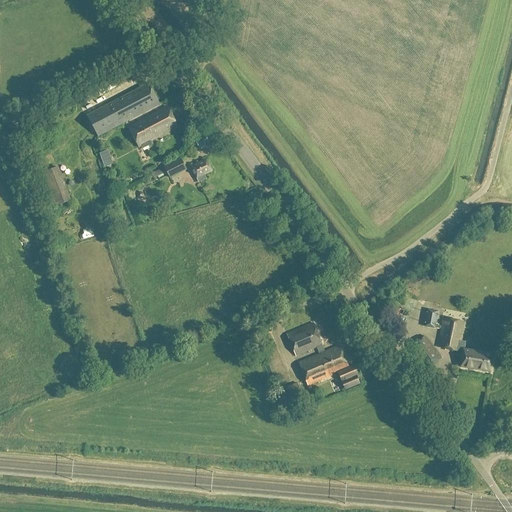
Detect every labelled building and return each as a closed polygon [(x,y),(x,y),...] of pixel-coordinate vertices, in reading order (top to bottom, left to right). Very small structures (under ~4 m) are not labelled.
[(98,136),(160,104),(149,84),(88,116),(98,136)] [(152,141),(178,127),(167,106),(128,127),(139,147),(141,146),(143,149),(153,143),(152,141)] [(212,148),(216,138),(210,129),(198,130),(194,141),(201,150),(212,148)] [(181,159),(165,167),(152,174),(154,178),(167,172),(170,177),(186,169),(181,159)] [(205,174),(213,170),(207,159),(192,166),(200,182),(207,178),(205,174)] [(117,179),(113,185),(119,189),(123,183),(117,179)] [(68,192),(48,200),(51,208),(71,201),(68,192)] [(435,329),(439,311),(428,309),(425,327),(435,329)] [(490,372),(494,354),(464,349),(465,347),(460,346),(465,322),(444,318),(438,347),(459,351),(458,355),(463,356),(461,366),(490,372)] [(296,356),(323,345),(313,323),(287,334),(296,356)] [(291,379),(276,342),(272,333),(261,337),(280,384),(291,379)] [(426,370),(442,358),(425,336),(409,348),(426,370)] [(338,365),(347,362),(340,345),(298,363),(308,386),(339,373),(337,368),(339,367),(338,365)] [(349,368),(347,362),(338,365),(339,367),(337,368),(339,373),(345,389),(359,383),(356,376),(358,375),(354,366),(349,368)] [(378,370),(381,377),(392,372),(389,365),(378,370)] [(280,402),(302,393),(297,383),(276,392),(280,402)]
